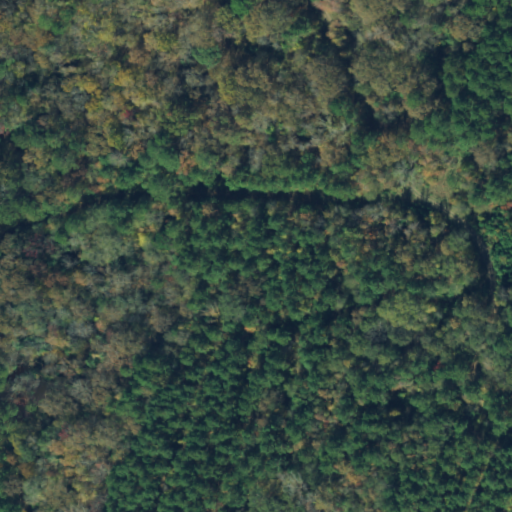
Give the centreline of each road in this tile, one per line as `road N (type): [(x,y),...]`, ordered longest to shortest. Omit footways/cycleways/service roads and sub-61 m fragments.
road 1 (residential): [(0,236),(364,168),(414,173),(469,284),(484,389),(421,511)]
road 2 (residential): [(255,0),(349,108),(364,168)]
